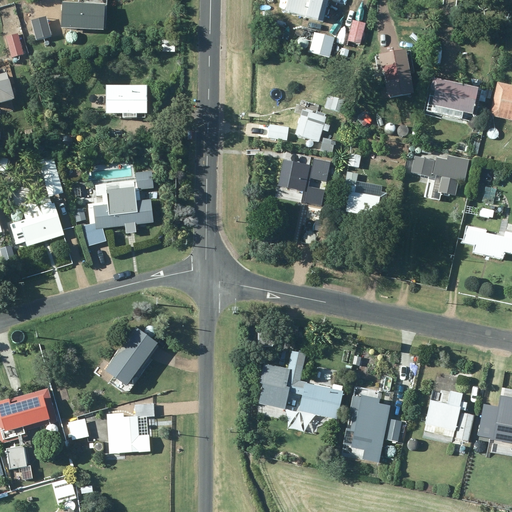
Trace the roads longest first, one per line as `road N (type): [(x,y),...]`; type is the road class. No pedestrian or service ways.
road 1 (tertiary): [(206,279),(511,343)]
road 2 (tertiary): [(211,0),(206,279)]
road 3 (residential): [(203,511),(206,279)]
road 4 (residential): [(0,321),(150,278),(206,279)]
